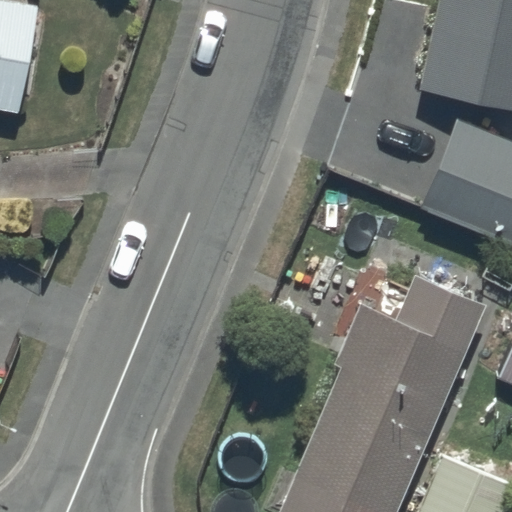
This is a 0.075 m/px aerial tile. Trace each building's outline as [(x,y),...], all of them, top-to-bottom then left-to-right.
[(0,0),(0,92),(16,96),(32,0),(0,0)] [(511,0),(435,0),(416,95),(511,114),(511,0)] [(511,147),(451,122),(417,211),(511,247),(511,147)] [(393,323),(357,307),(328,370),(336,374),(273,511),(396,511),(483,310),(411,279),(393,323)] [(511,340),(494,378),(511,385),(511,340)] [(506,511),(511,499),(511,486),(437,456),(414,511),(506,511)]
